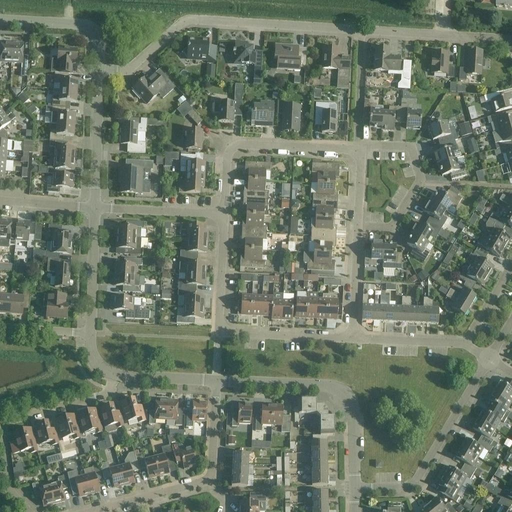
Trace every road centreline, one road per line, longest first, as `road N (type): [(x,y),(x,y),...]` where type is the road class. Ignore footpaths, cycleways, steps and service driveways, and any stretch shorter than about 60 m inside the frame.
road 1 (residential): [(364,30),(194,19),(130,70),(100,68)]
road 2 (residential): [(355,340),(218,334),(223,212)]
road 3 (residential): [(355,489),(354,417),(344,392),(216,381)]
road 4 (residential): [(28,511),(9,491),(6,425),(109,395),(118,375)]
road 5 (residential): [(355,489),(413,489),(494,359)]
road 6 (residential): [(223,212),(226,165),(238,146),(359,150)]
road 7 (residential): [(357,229),(392,229),(419,181),(406,150),(359,150)]
road 8 (residential): [(511,40),(364,30)]
road 9 (residential): [(95,207),(100,68)]
road 10 (residential): [(0,18),(90,26),(100,68)]
road 11 (residential): [(84,511),(211,481)]
road 12 (residential): [(90,335),(95,207)]
road 13 (residential): [(95,207),(223,212)]
road 14 (residential): [(359,150),(364,30)]
